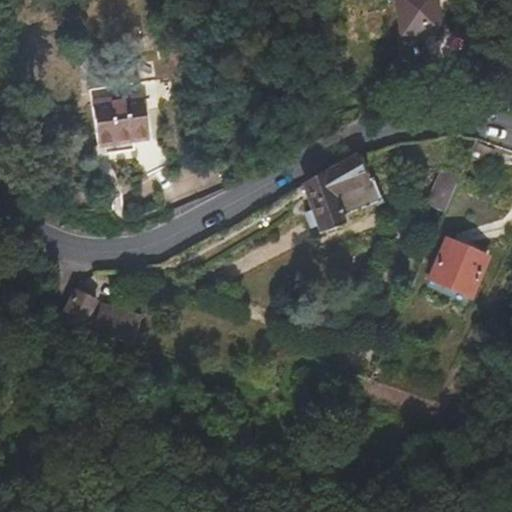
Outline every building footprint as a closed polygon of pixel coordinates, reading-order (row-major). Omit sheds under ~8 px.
[(441,29),(438,0),(397,0),(400,32),(441,29)] [(148,138),(142,104),(94,113),(100,153),(130,150),(149,183),(167,174),(148,138)] [(385,213),(380,193),(372,192),(363,159),(341,168),(312,184),(317,202),(310,205),(319,237),(342,232),(343,225),(385,213)] [(434,232),(456,189),(446,183),(435,204),(426,201),(417,221),(434,232)] [(472,303),(492,263),(452,243),(432,283),(454,292),(472,303)] [(84,326),(96,297),(80,288),(76,287),(60,319),(84,326)] [(146,321),(103,304),(93,329),(138,343),(146,321)]
